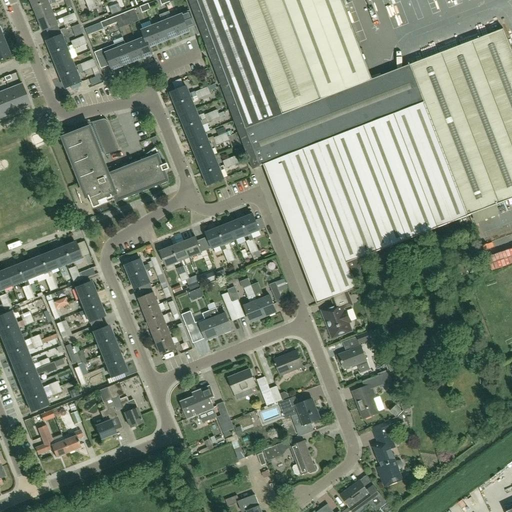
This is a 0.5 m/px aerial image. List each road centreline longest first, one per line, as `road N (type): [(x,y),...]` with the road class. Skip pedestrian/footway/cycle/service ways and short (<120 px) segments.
road 1 (residential): [(152,385),(106,253),(111,242),(191,196)]
road 2 (unknown): [(244,94),(267,129),(321,127),(398,90),(396,61),(384,45)]
road 3 (residential): [(290,506),(353,456),(307,324)]
road 4 (residential): [(307,324),(263,201),(253,195),(207,210),(191,196)]
road 5 (residential): [(29,495),(159,440),(165,423),(152,385)]
road 6 (residential): [(120,107),(67,116),(48,104),(9,0)]
road 7 (residential): [(307,324),(152,385)]
road 8 (unknown): [(244,94),(384,45)]
road 9 (residential): [(191,196),(157,112),(143,103),(120,107)]
